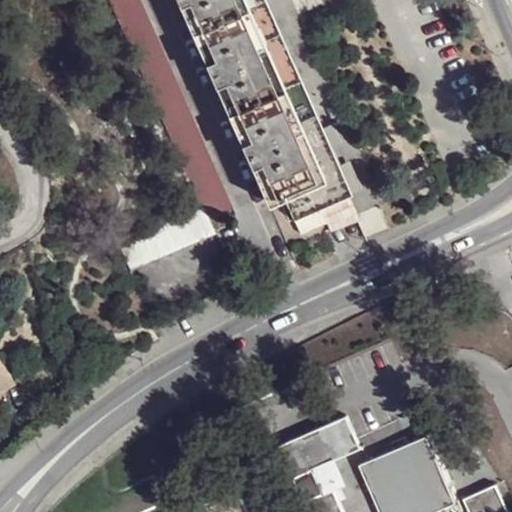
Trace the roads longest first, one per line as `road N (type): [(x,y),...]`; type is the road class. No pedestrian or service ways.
road 1 (secondary): [(429,242),(174,367),(55,456)]
road 2 (residential): [(0,101),(40,161),(43,194),(36,221),(0,241)]
